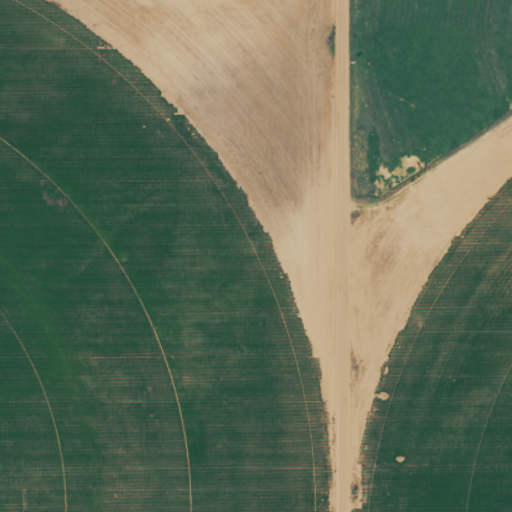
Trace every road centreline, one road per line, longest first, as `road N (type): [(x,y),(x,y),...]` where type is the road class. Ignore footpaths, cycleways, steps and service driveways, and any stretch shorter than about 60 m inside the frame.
road 1 (residential): [(351,511),(343,0)]
road 2 (residential): [(352,478),(0,468)]
